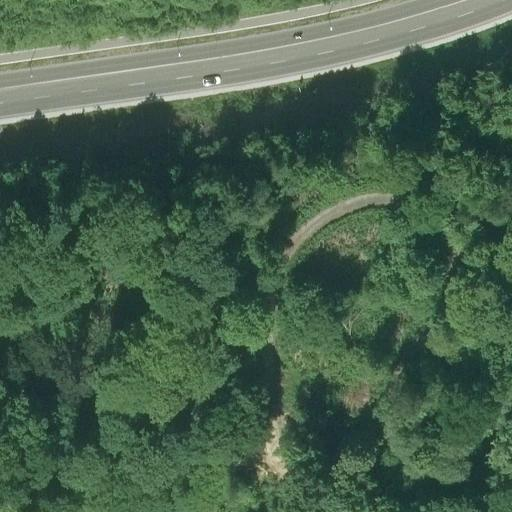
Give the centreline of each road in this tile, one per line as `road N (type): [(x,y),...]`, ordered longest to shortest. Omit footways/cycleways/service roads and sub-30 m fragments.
road 1 (track): [(490,475),(413,449),(398,429),(399,370),(437,310),(454,260),(453,237),(440,216),(404,196),(348,200),(321,213),(277,263),(265,342),(282,447)]
road 2 (primary): [(0,98),(294,54),(488,0)]
